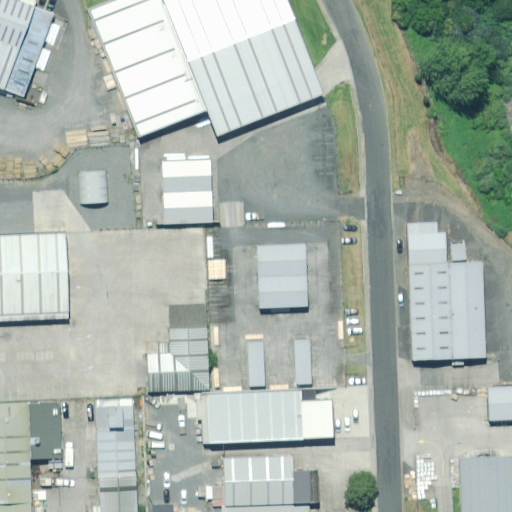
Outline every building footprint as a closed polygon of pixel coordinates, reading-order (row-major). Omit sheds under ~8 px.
[(209,114),(159,0),(129,0),(84,19),(137,145),(209,114)] [(44,20),(0,4),(0,96),(16,102),(44,20)] [(332,154),(300,155),(302,195),(333,194),(332,154)] [(211,167),(159,169),(162,233),(214,231),(211,167)] [(98,182),(73,183),(74,214),(99,213),(98,182)] [(410,236),(411,268),(447,266),(446,234),(410,236)] [(206,237),(197,238),(198,257),(207,257),(206,237)] [(62,243),(0,245),(0,325),(65,323),(62,243)] [(305,251),(252,253),(255,317),(308,315),(305,251)] [(447,266),(411,268),(407,368),(484,364),(480,265),(447,266)] [(211,399),(209,336),(164,338),(165,361),(144,362),(145,401),(211,399)] [(311,383),(309,340),(293,341),(294,384),(311,383)] [(262,342),(246,343),(248,386),(263,385),(262,342)] [(338,387),(338,376),(317,376),(317,387),(338,387)] [(511,379),(492,381),(493,411),(511,410),(511,379)] [(310,396),(206,400),(208,451),(312,447),(310,396)] [(58,408),(27,409),(29,470),(60,469),(58,408)] [(26,511),(23,410),(0,410),(0,511),(26,511)] [(137,511),(133,411),(88,413),(91,511),(137,511)] [(463,511),(511,511),(511,447),(461,450),(463,511)] [(289,461),(221,464),(222,511),(224,511),(291,510),(289,461)] [(432,493),(417,494),(417,511),(419,511),(433,511),(432,493)]
